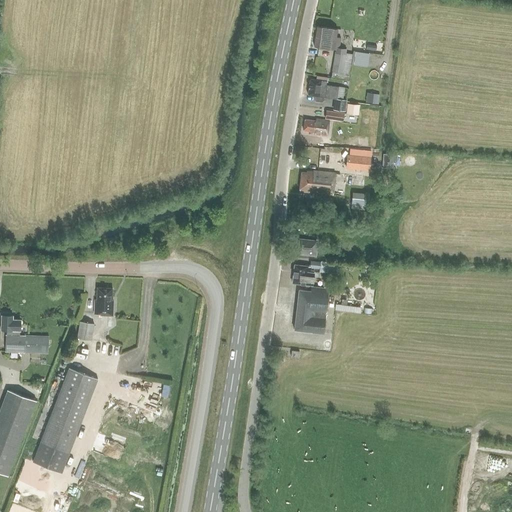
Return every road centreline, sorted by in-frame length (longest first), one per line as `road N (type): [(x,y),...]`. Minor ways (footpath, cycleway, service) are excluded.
road 1 (primary): [(208,511),(293,0)]
road 2 (unclassified): [(245,511),(282,168),(310,0)]
road 3 (tertiary): [(183,511),(214,313),(206,278),(177,266),(0,266)]
